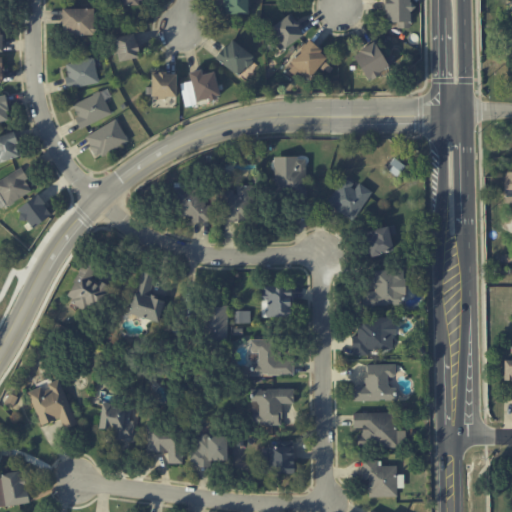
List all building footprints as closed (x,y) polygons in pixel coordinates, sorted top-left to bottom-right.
[(248,13),(247,0),(223,0),(224,14),(248,13)] [(385,0),(385,21),(398,22),(398,27),(411,28),(411,0),(385,0)] [(95,8),(63,8),(63,35),(95,34),(95,8)] [(304,35),(291,14),(267,28),(280,50),(304,35)] [(140,56),(134,32),(113,38),(119,61),(140,56)] [(215,58),(240,76),(254,56),(230,38),(215,58)] [(285,67),(295,76),(299,71),(308,79),(328,57),(309,40),(285,67)] [(383,56),(374,41),(353,54),(368,79),(395,64),(388,53),(383,56)] [(66,63),(68,77),(65,78),(67,89),(99,82),(94,58),(66,63)] [(214,71),(203,74),(202,69),(189,72),(196,102),(221,96),(214,71)] [(177,72),(152,72),(152,97),(176,97),(177,72)] [(80,128),(111,114),(102,91),(73,103),(78,115),(75,117),(80,128)] [(0,121),(10,119),(5,94),(0,95),(0,121)] [(128,140),(116,119),(85,136),(97,158),(128,140)] [(0,161),(21,155),(14,131),(0,135),(0,161)] [(274,167),(275,193),(306,192),(305,159),(294,159),(295,166),(274,167)] [(33,192),(22,169),(0,178),(0,192),(5,205),(33,192)] [(355,184),(343,177),(326,203),(353,221),(372,191),(357,182),(355,184)] [(252,220),(252,185),(235,186),(235,190),(225,190),(226,221),(252,220)] [(191,221),(210,222),(210,205),(204,204),(204,188),(175,187),(174,216),(191,216),(191,221)] [(32,229),(52,214),(37,194),(17,209),(32,229)] [(369,256),(396,250),(390,226),(363,232),(369,256)] [(65,299),(95,314),(109,286),(92,277),(97,268),(85,261),(65,299)] [(404,304),(403,269),(374,270),(374,291),(362,291),(363,305),(404,304)] [(129,313),(159,321),(165,299),(150,295),(155,274),(141,271),(129,313)] [(263,310),(263,317),(292,317),(291,285),(261,286),(262,310),(263,310)] [(227,305),(203,306),(204,343),(228,342),(227,305)] [(235,323),(250,323),(250,310),(235,310),(235,323)] [(395,349),(394,317),(357,318),(358,335),(352,335),(352,355),(368,355),(368,349),(395,349)] [(251,375),(294,374),(293,354),(275,355),(275,339),(251,339),(251,375)] [(395,363),(365,364),(365,385),(352,386),(353,401),(396,399),(395,386),(387,387),(387,376),(395,376),(395,363)] [(77,424),(60,380),(42,387),(41,386),(28,392),(41,425),(60,418),(64,429),(77,424)] [(281,424),(281,403),(294,403),(293,388),(251,389),(251,402),(259,402),(259,413),(251,413),(251,425),(281,424)] [(111,437),(131,440),(134,424),(128,423),(131,407),(103,403),(99,428),(112,430),(111,437)] [(353,412),(353,430),(357,430),(358,447),(406,446),(405,430),(393,430),(393,412),(353,412)] [(146,451),(168,452),(168,463),(182,463),(182,429),(147,428),(146,451)] [(227,460),(227,435),(191,435),(192,466),(211,466),(211,460),(227,460)] [(262,447),(262,472),(294,471),(293,440),(277,441),(277,447),(262,447)] [(368,479),(368,496),(397,496),(396,465),(378,466),(378,460),(362,460),(363,479),(368,479)] [(29,503),(26,479),(21,479),(20,471),(0,473),(0,474),(1,479),(0,479),(0,492),(3,492),(5,506),(29,503)]
